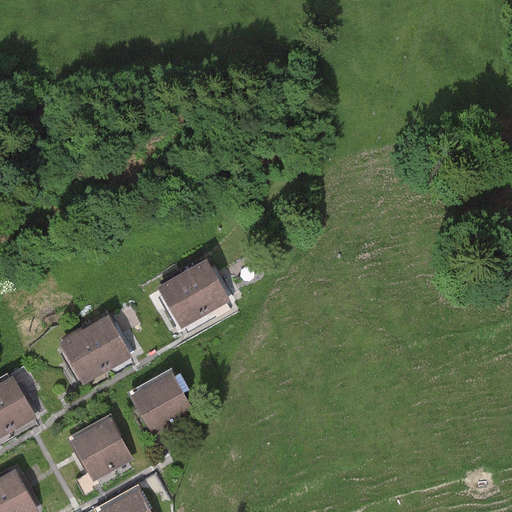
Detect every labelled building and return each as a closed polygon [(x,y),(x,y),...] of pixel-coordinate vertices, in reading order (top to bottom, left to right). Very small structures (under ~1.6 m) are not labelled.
[(230,301),(205,260),(181,274),(205,315),(230,301)] [(205,315),(181,274),(157,288),(181,329),(205,315)] [(132,358),(108,315),(83,329),(107,372),(132,358)] [(107,372),(83,329),(58,343),(83,386),(107,372)] [(172,373),(131,396),(152,434),(194,410),(172,373)] [(36,419),(12,376),(0,382),(0,412),(12,433),(36,419)] [(0,439),(12,433),(0,412),(0,439)] [(110,418),(70,441),(78,456),(93,482),(134,460),(110,418)] [(38,511),(39,511),(15,469),(0,477),(0,501),(6,511),(38,511)] [(151,511),(139,490),(100,511),(151,511)]
